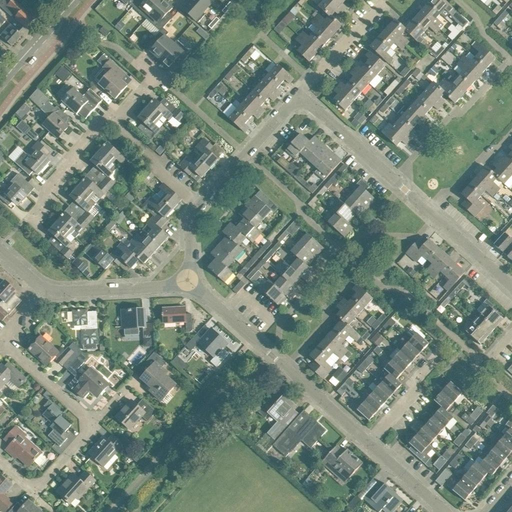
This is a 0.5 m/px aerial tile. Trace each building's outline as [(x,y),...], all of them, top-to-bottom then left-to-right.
[(23,0),(0,0),(0,6),(14,19),(15,18),(27,28),(34,20),(18,5),(23,0)] [(146,19),(163,0),(139,0),(133,7),(146,19)] [(167,4),(163,0),(146,19),(160,32),(163,28),(170,20),(166,16),(169,12),(173,8),(168,3),(167,4)] [(209,6),(203,0),(191,0),(190,2),(203,13),(209,6)] [(343,12),(329,0),(324,0),(319,6),(330,16),(331,16),(335,12),(339,16),(343,12)] [(342,4),(345,0),(329,0),(343,12),(346,8),(342,4)] [(432,0),(429,4),(440,14),(444,9),(451,16),(450,17),(463,28),(468,23),(442,0),(432,0)] [(203,13),(190,2),(183,10),(198,23),(205,15),(203,13)] [(435,19),(440,14),(429,4),(421,12),(439,29),(442,25),(435,19)] [(496,14),(502,8),(498,5),(493,11),(496,14)] [(503,20),(508,14),(505,11),(499,17),(503,20)] [(439,29),(421,12),(413,21),(424,31),(428,27),(435,33),(439,29)] [(341,26),(331,16),(330,16),(325,21),(318,14),(315,18),(333,35),(341,26)] [(285,16),(281,20),(287,26),(291,21),(285,16)] [(497,26),(503,20),(499,17),(494,23),(497,26)] [(333,35),(315,18),(311,22),(318,28),(314,33),(325,44),(333,35)] [(401,36),(405,31),(405,30),(395,20),(387,29),(405,46),(408,42),(401,36)] [(503,20),(497,26),(500,29),(506,23),(505,22),(503,20)] [(426,43),(419,36),(424,31),(413,21),(405,30),(405,31),(435,58),(444,49),(441,46),(435,52),(425,44),(426,43)] [(22,35),(14,28),(9,23),(0,32),(0,35),(12,46),(22,35)] [(110,33),(103,27),(99,31),(106,37),(110,33)] [(169,33),(163,28),(160,32),(153,40),(158,44),(155,48),(151,52),(156,57),(156,56),(160,60),(174,44),(173,44),(165,37),(169,33)] [(405,46),(387,29),(378,38),(390,48),(394,43),(401,50),(405,46)] [(325,44),(314,33),(309,38),(302,32),(299,36),(317,53),(325,44)] [(317,53),(299,36),(296,39),(303,46),(298,51),(309,62),(317,53)] [(385,53),(390,48),(378,38),(370,47),(388,64),(392,59),(385,53)] [(177,40),(173,44),(174,44),(160,60),(169,68),(173,64),(176,60),(180,65),(191,53),(177,40)] [(495,59),(477,42),(473,47),(479,53),(475,57),(487,68),(495,59)] [(250,57),(255,51),(252,48),(246,54),(250,57)] [(385,66),(377,58),(369,52),(365,56),(370,60),(366,65),(377,75),(385,66)] [(244,63),(250,57),(246,54),(241,60),(244,63)] [(487,68),(475,57),(470,62),(464,56),(460,60),(479,77),(487,68)] [(479,77),(460,60),(456,64),(463,70),(459,75),(471,86),(479,77)] [(127,86),(118,78),(123,73),(109,61),(93,79),(115,99),(127,86)] [(234,75),(239,68),(236,65),(230,71),(234,75)] [(293,80),(277,65),(269,74),(280,85),(285,80),(289,84),(293,80)] [(377,75),(366,65),(361,70),(357,66),(353,70),(369,84),(377,75)] [(412,69),(408,65),(400,74),(404,78),(412,69)] [(433,67),(429,71),(435,77),(439,72),(433,67)] [(415,78),(421,72),(417,69),(412,74),(415,78)] [(369,84),(353,70),(350,74),(354,77),(350,82),(361,93),(369,84)] [(228,81),(234,75),(230,71),(225,78),(228,81)] [(280,85),(269,74),(261,83),(277,97),(280,94),(276,90),(280,85)] [(471,86),(459,75),(454,80),(448,74),(444,77),(463,95),(471,86)] [(463,95),(444,77),(440,82),(447,88),(443,93),(444,94),(455,104),(463,95)] [(392,90),(398,84),(394,80),(389,86),(392,90)] [(405,90),(410,84),(406,80),(401,86),(405,90)] [(361,93),(350,82),(345,87),(341,83),(337,87),(353,101),(361,93)] [(218,92),(224,86),(220,83),(215,89),(218,92)] [(277,97),(261,83),(253,92),(264,102),(269,97),(273,101),(277,97)] [(440,98),(444,94),(443,93),(433,84),(426,92),(441,106),(445,102),(440,98)] [(387,96),(392,90),(389,86),(383,93),(387,96)] [(399,96),(405,90),(401,86),(395,92),(399,96)] [(353,101),(337,87),(334,91),(338,95),(334,100),(345,111),(353,101)] [(85,119),(102,100),(90,89),(83,97),(74,88),(62,101),(77,115),(78,113),(85,119)] [(58,139),(65,131),(69,126),(65,122),(69,118),(57,106),(55,108),(48,102),(50,100),(38,89),(29,98),(50,117),(42,126),(57,139),(58,139)] [(213,98),(218,92),(215,89),(209,95),(213,98)] [(264,102),(253,92),(245,101),(261,115),(265,111),(260,107),(264,102)] [(441,106),(426,92),(417,101),(429,111),(433,106),(437,110),(441,106)] [(376,107),(382,101),(378,98),(373,104),(376,107)] [(389,107),(394,101),(390,98),(385,103),(389,107)] [(170,113),(155,100),(153,102),(152,102),(151,103),(151,104),(147,109),(159,120),(163,115),(169,120),(172,116),(179,121),(184,115),(175,108),(170,113)] [(261,115),(245,101),(237,109),(249,120),(253,115),(257,119),(261,115)] [(424,116),(429,111),(417,101),(410,109),(425,124),(429,120),(424,116)] [(383,113),(389,107),(385,103),(379,109),(383,113)] [(371,113),(376,107),(373,104),(367,110),(371,113)] [(425,124),(410,109),(405,106),(397,114),(402,118),(413,128),(417,124),(422,128),(425,124)] [(155,125),(159,120),(147,109),(138,118),(150,129),(146,134),(138,128),(151,140),(160,130),(155,125)] [(249,129),(244,125),(249,120),(237,109),(229,119),(245,133),(249,129)] [(20,110),(16,115),(22,121),(27,116),(20,110)] [(23,122),(30,127),(35,120),(28,115),(23,122)] [(363,115),(357,122),(359,124),(361,125),(366,119),(367,119),(363,115)] [(373,125),(379,119),(375,115),(369,122),(373,125)] [(408,133),(413,128),(402,118),(394,127),(409,141),(413,137),(408,133)] [(354,119),(350,124),(355,129),(359,124),(354,119)] [(409,141),(394,127),(385,136),(397,146),(401,141),(406,145),(409,141)] [(32,129),(28,134),(35,140),(39,136),(32,129)] [(294,132),(285,141),(290,146),(298,136),(294,132)] [(300,153),(309,142),(300,134),(298,136),(290,146),(286,150),(295,159),(300,153)] [(309,161),(324,145),(323,145),(318,141),(318,140),(314,137),(309,142),(300,153),(309,161)] [(210,169),(218,160),(210,152),(214,148),(204,139),(196,147),(203,153),(198,158),(210,169)] [(46,158),(50,153),(38,142),(27,155),(23,152),(14,162),(29,176),(30,175),(34,171),(38,175),(50,162),(46,158)] [(125,159),(112,147),(108,143),(105,146),(105,145),(103,147),(104,147),(100,152),(112,164),(117,159),(122,163),(125,159)] [(318,169),(332,153),(327,149),(327,148),(324,145),(309,161),(318,169)] [(17,147),(8,157),(14,162),(23,152),(17,147)] [(117,168),(112,164),(100,152),(91,162),(95,166),(102,171),(97,177),(102,182),(109,189),(115,183),(109,177),(117,168)] [(324,181),(335,169),(342,161),(341,161),(336,157),(336,156),(332,153),(318,169),(315,173),(324,181)] [(131,165),(136,159),(132,155),(127,161),(131,165)] [(511,159),(509,156),(504,161),(500,157),(496,161),(511,175),(511,159)] [(201,178),(210,169),(198,158),(194,163),(187,157),(179,166),(197,182),(189,175),(193,170),(201,178)] [(511,175),(496,161),(493,165),(497,169),(493,174),(497,177),(497,178),(504,184),(511,175)] [(336,180),(344,171),(347,167),(344,164),(332,177),(336,180)] [(492,182),(497,178),(497,177),(493,174),(486,167),(478,176),(496,193),(499,189),(492,182)] [(296,168),(293,170),(290,174),(294,178),(297,174),(300,171),(296,168)] [(149,171),(142,178),(141,180),(146,185),(154,176),(149,171)] [(30,193),(34,189),(18,174),(4,189),(0,185),(0,198),(9,206),(13,201),(17,205),(19,203),(20,204),(28,196),(26,194),(29,192),(30,193)] [(306,182),(297,174),(294,178),(303,185),(306,182)] [(496,193),(478,176),(470,185),(481,195),(485,191),(492,197),(496,193)] [(339,183),(336,180),(332,177),(324,186),(327,189),(332,184),(335,187),(339,183)] [(109,189),(102,182),(97,187),(87,178),(84,181),(84,180),(82,182),(83,182),(78,187),(91,199),(96,194),(101,199),(109,189)] [(377,201),(366,191),(369,187),(361,179),(354,187),(358,191),(353,196),(369,210),(377,201)] [(181,200),(163,184),(160,188),(162,190),(157,195),(173,209),(181,200)] [(312,194),(318,187),(314,184),(308,190),(312,194)] [(484,207),(477,200),(481,195),(470,185),(461,194),(468,200),(463,205),(461,204),(461,205),(475,217),(484,207)] [(319,199),(327,189),(324,186),(316,196),(319,199)] [(96,203),(91,199),(78,187),(70,197),(88,213),(96,203)] [(129,194),(126,197),(132,202),(134,199),(129,194)] [(165,218),(173,209),(157,195),(152,199),(150,198),(143,206),(154,216),(164,225),(168,220),(165,218)] [(271,211),(255,196),(255,197),(251,202),(250,201),(247,205),(263,220),(271,211)] [(369,210),(353,196),(345,205),(355,214),(355,215),(361,220),(364,216),(364,215),(368,210),(369,211),(369,210)] [(355,214),(345,205),(339,199),(330,209),(336,214),(347,223),(355,215),(355,214)] [(318,206),(315,203),(311,200),(308,205),(314,210),(318,206)] [(263,220),(247,205),(247,206),(243,211),(242,210),(238,214),(244,219),(255,229),(263,220)] [(89,224),(84,220),(81,217),(76,222),(66,213),(64,216),(63,215),(61,217),(62,217),(57,222),(70,234),(75,239),(89,224)] [(122,213),(114,222),(116,224),(118,225),(126,216),(122,213)] [(89,224),(94,218),(90,214),(84,220),(89,224)] [(353,228),(347,223),(336,214),(328,223),(344,238),(345,237),(344,237),(348,232),(349,232),(353,228)] [(168,237),(160,229),(164,225),(154,216),(146,224),(147,225),(142,230),(160,246),(168,237)] [(261,233),(255,229),(244,219),(236,228),(247,237),(246,237),(252,243),(261,233)] [(109,232),(116,224),(114,222),(113,221),(106,229),(109,232)] [(280,232),(286,224),(283,221),(275,230),(278,233),(280,232)] [(73,253),(67,248),(71,243),(66,239),(70,234),(57,222),(49,232),(59,241),(54,246),(68,259),(73,253)] [(289,234),(297,225),(294,222),(286,231),(289,234)] [(247,237),(236,228),(231,223),(227,227),(228,228),(223,232),(222,232),(224,233),(239,246),(246,237),(247,237)] [(160,246),(142,230),(142,231),(138,235),(137,234),(134,238),(152,255),(160,246)] [(270,242),(278,233),(275,230),(266,239),(268,241),(270,242)] [(281,243),(289,234),(286,231),(278,240),(281,243)] [(243,250),(239,246),(224,233),(227,236),(223,240),(224,241),(220,245),(235,259),(243,250)] [(503,253),(511,242),(511,239),(504,233),(494,245),(503,253)] [(324,248),(307,234),(299,243),(316,257),(319,254),(318,253),(323,248),(323,249),(324,248)] [(152,255),(134,238),(130,242),(131,243),(127,248),(126,249),(139,260),(144,264),(152,255)] [(282,244),(281,243),(278,240),(278,241),(270,250),(275,253),(282,244)] [(427,259),(437,248),(429,240),(423,246),(419,243),(420,241),(419,240),(406,253),(416,262),(422,255),(427,259)] [(109,256),(96,244),(93,241),(86,249),(95,258),(94,259),(105,270),(113,261),(113,260),(109,257),(109,256)] [(263,252),(272,243),(270,242),(268,241),(260,250),(263,252)] [(511,261),(511,260),(511,242),(503,253),(511,261)] [(139,260),(126,249),(127,248),(121,243),(118,247),(124,254),(120,258),(113,252),(109,256),(109,257),(113,260),(113,261),(119,266),(123,261),(131,269),(139,260)] [(316,257),(299,243),(291,252),(298,259),(299,259),(307,267),(307,266),(311,263),(310,262),(315,257),(315,258),(316,257)] [(235,259),(220,245),(219,245),(219,246),(215,251),(214,250),(211,254),(216,259),(217,259),(227,268),(235,259)] [(430,274),(446,256),(437,248),(427,259),(432,264),(426,271),(430,274)] [(255,261),(263,252),(260,250),(252,258),(255,261)] [(266,263),(275,253),(270,250),(262,259),(266,263)] [(444,275),(455,264),(446,256),(430,274),(433,277),(439,271),(444,275)] [(247,270),(255,261),(252,258),(244,267),(247,270)] [(87,267),(77,259),(73,263),(83,272),(87,267)] [(233,273),(227,268),(217,259),(216,259),(208,268),(224,283),(233,273)] [(259,271),(266,263),(262,259),(254,268),(258,271),(259,271)] [(315,273),(307,266),(307,267),(299,259),(298,259),(291,268),(290,268),(301,277),(306,282),(310,278),(309,278),(314,273),(315,273)] [(301,277),(290,268),(291,268),(285,262),(276,271),(282,276),(293,286),(301,277)] [(448,291),(465,273),(455,264),(444,275),(449,279),(443,286),(448,291)] [(239,279),(247,270),(244,267),(236,276),(239,279)] [(251,281),(259,271),(258,271),(254,268),(247,277),(251,281)] [(411,268),(407,272),(412,276),(416,272),(411,268)] [(299,291),(293,286),(282,276),(274,285),(274,286),(287,297),(290,300),(291,300),(290,299),(294,295),(295,295),(299,291)] [(287,297),(274,286),(274,285),(268,280),(260,290),(279,306),(287,297)] [(9,315),(22,301),(13,293),(16,291),(5,281),(0,286),(0,298),(3,300),(0,303),(0,319),(2,321),(8,314),(9,315)] [(237,294),(245,285),(241,281),(233,290),(237,294)] [(460,291),(465,285),(462,282),(456,288),(460,291)] [(372,299),(356,285),(352,289),(357,293),(352,298),(364,309),(372,299)] [(462,289),(458,294),(462,298),(466,293),(462,289)] [(457,293),(454,290),(448,296),(452,299),(457,293)] [(364,309),(352,298),(348,303),(344,299),(340,303),(356,317),(364,309)] [(449,302),(446,299),(440,305),(444,308),(449,302)] [(503,319),(491,308),(493,305),(487,299),(484,302),(488,305),(481,314),(496,327),(503,319)] [(356,317),(340,303),(337,307),(341,311),(336,316),(342,321),(348,326),(356,317)] [(192,332),(191,314),(186,314),(185,307),(163,308),(163,314),(162,314),(162,323),(185,322),(186,332),(192,332)] [(145,324),(144,309),(122,310),(122,320),(122,328),(124,328),(124,335),(139,335),(138,328),(143,328),(143,338),(154,338),(154,334),(153,324),(145,324)] [(98,345),(98,329),(97,329),(97,322),(88,323),(88,310),(72,311),(73,327),(81,326),(82,345),(83,345),(84,350),(97,350),(96,345),(98,345)] [(380,323),(386,317),(383,314),(377,320),(380,323)] [(496,327),(481,314),(473,323),(488,336),(496,327)] [(395,322),(390,318),(386,322),(391,327),(395,322)] [(375,329),(380,323),(377,320),(371,326),(375,329)] [(360,336),(348,326),(342,321),(334,330),(345,340),(350,335),(356,341),(360,336)] [(391,327),(386,322),(382,326),(387,331),(391,327)] [(488,336),(473,323),(465,331),(480,345),(488,336)] [(429,344),(417,333),(412,328),(403,337),(420,353),(429,344)] [(223,349),(227,344),(211,329),(201,340),(196,335),(186,346),(191,351),(199,343),(214,357),(210,362),(216,367),(229,354),(223,349)] [(341,345),(345,340),(334,330),(326,338),(344,355),(348,351),(341,345)] [(364,341),(370,335),(366,332),(361,338),(364,341)] [(376,333),(370,340),(377,346),(384,339),(376,333)] [(59,353),(48,343),(41,336),(29,350),(36,356),(47,366),(54,358),(57,360),(62,365),(69,358),(73,353),(69,349),(62,356),(59,353)] [(420,353),(403,337),(395,347),(400,351),(412,362),(420,353)] [(344,355),(326,338),(318,347),(329,358),(334,353),(341,359),(344,355)] [(378,356),(382,351),(377,346),(373,351),(378,356)] [(332,368),(326,362),(329,358),(318,347),(310,356),(316,362),(311,367),(309,366),(323,379),(332,368)] [(412,362),(400,351),(392,360),(404,371),(412,362)] [(83,352),(79,357),(84,362),(88,357),(83,352)] [(175,385),(165,376),(168,374),(162,368),(167,363),(154,352),(144,364),(150,369),(141,379),(152,389),(150,391),(161,401),(168,394),(175,385)] [(121,355),(116,361),(120,364),(125,359),(121,355)] [(74,362),(70,367),(75,372),(77,370),(84,362),(79,357),(74,362)] [(370,365),(365,360),(361,364),(366,369),(370,365)] [(404,371),(392,360),(384,369),(385,369),(396,380),(404,371)] [(366,369),(361,364),(357,369),(362,373),(366,369)] [(25,379),(10,365),(7,369),(2,365),(0,366),(0,389),(10,379),(18,387),(19,386),(25,379)] [(109,385),(102,378),(91,368),(83,376),(81,374),(80,376),(82,379),(73,389),(83,399),(89,391),(97,398),(109,385)] [(339,368),(332,376),(340,383),(347,375),(339,368)] [(402,385),(396,380),(385,369),(376,378),(393,394),(395,396),(399,391),(397,390),(402,385)] [(354,382),(349,378),(345,382),(350,386),(354,382)] [(393,394),(376,378),(373,382),(378,387),(374,392),(385,403),(393,394)] [(380,413),(360,396),(350,386),(345,382),(337,392),(342,396),(346,391),(361,405),(357,410),(369,421),(374,415),(376,417),(380,413)] [(462,393),(451,382),(442,392),(454,402),(462,393)] [(288,427),(282,421),(285,417),(295,406),(284,396),(286,394),(280,389),(273,397),(271,396),(257,411),(265,418),(269,413),(275,418),(274,419),(275,420),(269,425),(273,428),(268,434),(276,441),(288,427)] [(48,391),(44,395),(49,399),(52,395),(48,391)] [(385,403),(374,392),(370,396),(364,391),(360,396),(380,413),(383,409),(381,408),(385,403)] [(454,402),(442,392),(434,401),(441,408),(446,411),(454,402)] [(147,422),(157,412),(150,406),(144,412),(131,400),(116,418),(130,430),(141,417),(147,422)] [(65,432),(71,425),(61,416),(63,413),(53,404),(42,416),(52,424),(50,427),(53,430),(48,436),(60,447),(67,439),(62,434),(64,431),(65,432)] [(454,418),(446,411),(441,408),(434,416),(446,427),(454,418)] [(464,413),(461,418),(465,422),(469,417),(464,413)] [(478,417),(473,413),(469,417),(474,421),(478,417)] [(288,427),(272,446),(285,458),(290,452),(290,453),(291,452),(289,451),(294,445),(296,446),(301,440),(305,437),(314,444),(310,448),(311,449),(326,431),(309,415),(302,422),(294,431),(289,427),(288,427)] [(446,427),(434,416),(426,425),(434,432),(438,436),(446,427)] [(489,420),(484,416),(481,420),(486,424),(489,420)] [(470,426),(474,421),(469,417),(465,422),(470,426)] [(482,429),(486,424),(481,420),(477,424),(482,429)] [(511,421),(510,420),(498,434),(511,445),(511,421)] [(438,436),(434,432),(426,425),(418,434),(430,445),(438,436)] [(42,453),(20,434),(22,432),(16,427),(4,439),(10,445),(8,448),(29,467),(34,461),(39,466),(46,458),(41,454),(42,453)] [(465,429),(461,434),(457,438),(462,442),(470,433),(465,429)] [(433,448),(430,445),(418,434),(415,437),(412,437),(410,440),(410,442),(409,444),(412,446),(409,450),(425,464),(431,458),(427,455),(433,448)] [(511,451),(511,445),(498,434),(494,439),(499,443),(495,447),(507,457),(511,451)] [(96,445),(88,454),(96,460),(101,465),(103,467),(114,454),(112,452),(116,448),(118,450),(123,445),(120,442),(113,435),(108,441),(106,439),(104,437),(96,445)] [(477,441),(472,437),(469,441),(474,445),(477,441)] [(458,447),(462,442),(457,438),(453,443),(458,447)] [(470,450),(474,445),(469,441),(465,445),(470,450)] [(363,463),(347,449),(344,452),(337,446),(322,462),(333,473),(337,469),(348,479),(363,463)] [(507,457),(495,447),(491,452),(485,448),(482,452),(500,466),(507,457)] [(446,461),(450,457),(445,452),(441,457),(446,461)] [(500,466),(482,452),(478,457),(483,461),(480,465),(480,466),(488,473),(492,476),(500,466)] [(462,459),(457,455),(453,459),(458,463),(462,459)] [(454,468),(458,463),(453,459),(449,464),(454,468)] [(488,473),(480,466),(480,465),(476,462),(468,472),(480,482),(488,473)] [(452,474),(446,469),(435,481),(442,486),(452,474)] [(83,494),(95,480),(86,472),(79,479),(73,474),(56,492),(70,504),(81,492),(83,494)] [(480,482),(468,472),(460,481),(473,491),(480,482)] [(4,495),(12,486),(0,474),(0,508),(3,511),(5,511),(13,503),(4,495)] [(308,478),(303,484),(308,487),(312,482),(308,478)] [(473,491),(460,481),(452,491),(465,501),(473,491)] [(403,500),(385,484),(382,487),(377,483),(364,499),(378,511),(379,511),(382,510),(384,511),(392,511),(396,507),(403,500)] [(352,511),(362,500),(357,496),(347,506),(352,511)] [(41,511),(29,500),(23,507),(18,502),(8,511),(41,511)]
